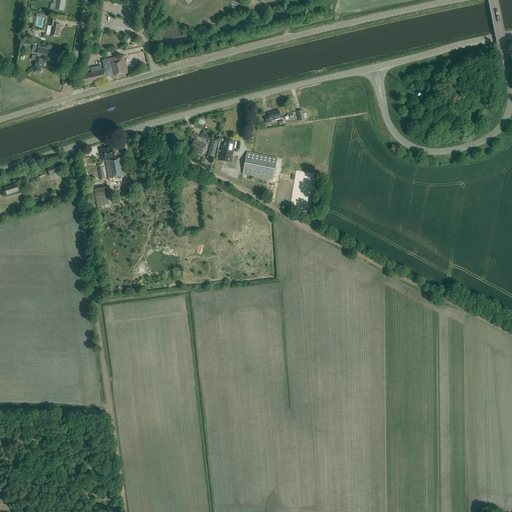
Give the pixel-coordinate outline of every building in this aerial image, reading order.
[(54,0),(54,4),(51,3),(50,8),(64,11),(65,0),(54,0)] [(56,20),(49,19),(48,25),(52,26),(50,35),(58,36),(59,29),(60,29),(61,25),(55,24),(56,20)] [(52,48),(38,46),(37,53),(51,56),(52,48)] [(128,74),(124,56),(102,61),(105,69),(101,69),(100,66),(91,68),(92,72),(91,72),(92,73),(80,76),(83,86),(94,83),(95,84),(108,81),(107,77),(111,76),(112,77),(128,74)] [(43,59),(36,58),(34,70),(41,71),(43,59)] [(281,118),(279,110),(268,113),(268,116),(265,117),(267,123),(271,122),(271,121),(281,118)] [(303,116),(302,110),(297,112),(299,121),(304,120),(304,119),(306,119),(305,116),(303,116)] [(201,137),(209,142),(213,135),(204,131),(201,137)] [(218,141),(212,139),(207,159),(212,160),(218,141)] [(235,142),(224,139),(223,145),(222,145),(219,160),(231,163),(235,142)] [(201,144),(194,140),(190,147),(197,150),(195,152),(201,155),(206,146),(201,143),(201,144)] [(116,160),(114,148),(101,150),(103,162),(105,161),(109,179),(126,176),(123,158),(116,160)] [(278,158),(247,152),(242,174),(273,180),(278,158)] [(60,174),(57,165),(47,168),(50,176),(60,174)] [(18,191),(16,185),(4,188),(7,195),(18,191)] [(106,188),(94,190),(97,207),(109,205),(106,188)]
